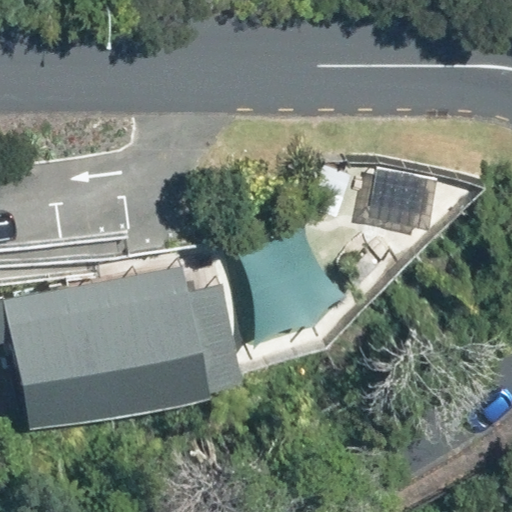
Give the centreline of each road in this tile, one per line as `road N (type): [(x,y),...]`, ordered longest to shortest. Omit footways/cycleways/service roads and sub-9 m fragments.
road 1 (residential): [(0,62),(511,70)]
road 2 (residential): [(511,358),(371,488),(334,511)]
